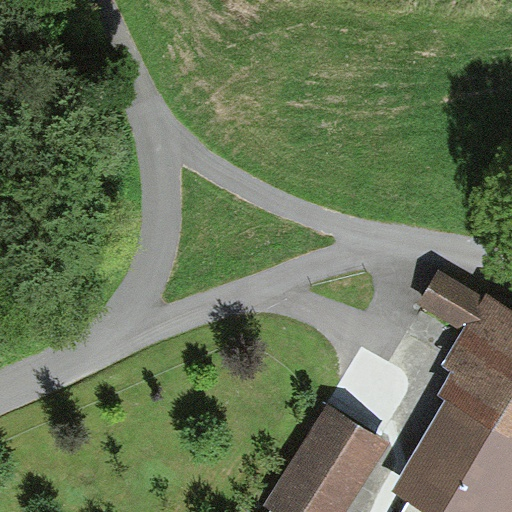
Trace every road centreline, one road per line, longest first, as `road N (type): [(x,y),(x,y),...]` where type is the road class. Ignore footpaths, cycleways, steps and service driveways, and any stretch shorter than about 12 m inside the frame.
road 1 (track): [(0,394),(84,358),(141,285),(160,224),(141,98),(92,0)]
road 2 (track): [(511,289),(436,251),(279,205),(216,167),(141,98)]
road 3 (track): [(436,251),(343,257),(251,280),(84,358)]
